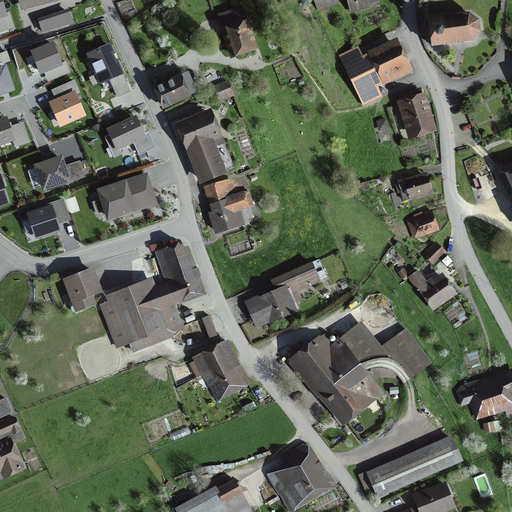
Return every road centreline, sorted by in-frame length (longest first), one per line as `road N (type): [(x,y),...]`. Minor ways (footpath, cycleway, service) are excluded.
road 1 (residential): [(411,0),(412,41),(442,118),(456,236),(511,339)]
road 2 (residential): [(366,511),(247,360),(189,223)]
road 3 (residential): [(189,223),(176,159),(105,0)]
road 4 (residential): [(189,223),(42,269),(6,260)]
road 5 (track): [(456,236),(459,276),(488,372)]
